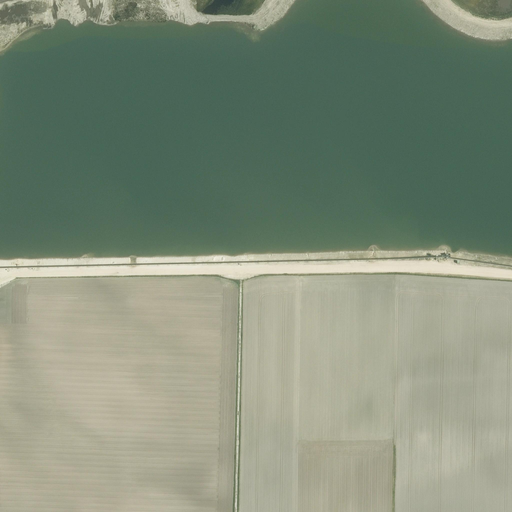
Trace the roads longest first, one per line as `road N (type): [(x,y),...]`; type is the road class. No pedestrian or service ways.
road 1 (track): [(0,273),(511,273)]
road 2 (track): [(236,511),(240,281)]
